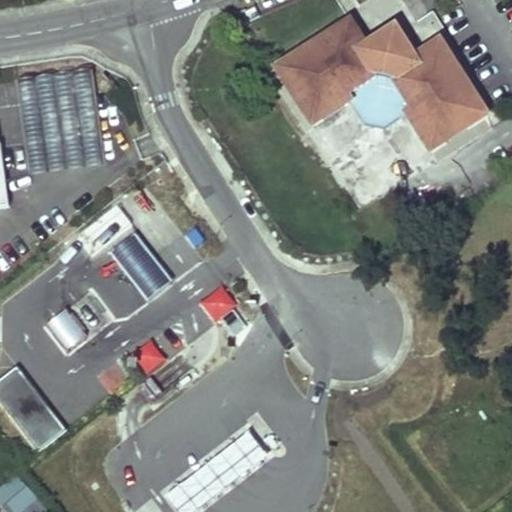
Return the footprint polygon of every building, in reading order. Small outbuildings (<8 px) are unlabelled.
[(347,17),(271,64),(307,121),(342,100),(336,91),(377,66),(403,106),(396,111),(421,151),(482,113),(436,39),(414,53),(404,38),(381,32),(364,43),(347,17)] [(395,23),(381,32),(404,38),(395,23)] [(336,91),(342,100),(354,121),(372,125),(396,111),(403,106),(377,66),(336,91)] [(85,79),(12,90),(25,177),(98,167),(85,79)] [(6,152),(0,152),(0,217),(14,215),(6,152)] [(114,254),(149,298),(173,280),(138,235),(114,254)] [(216,324),(239,303),(219,281),(196,301),(216,324)] [(150,338),(131,353),(148,374),(166,359),(150,338)] [(199,511),(266,459),(248,435),(166,499),(175,511),(199,511)] [(23,511),(40,498),(19,474),(0,490),(0,501),(9,511),(23,511)]
